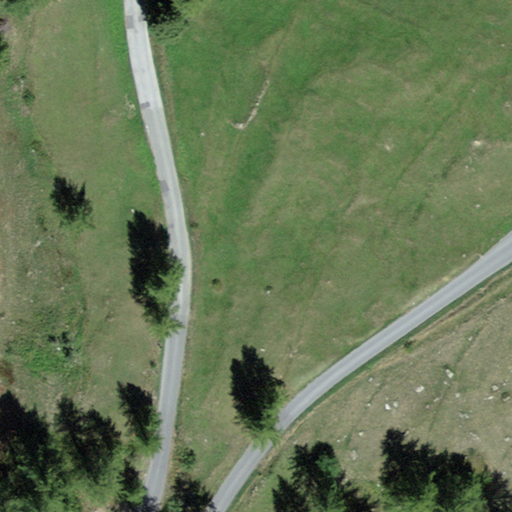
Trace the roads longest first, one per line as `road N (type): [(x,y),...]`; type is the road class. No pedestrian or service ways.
road 1 (unclassified): [(134,0),(180,260),(167,411),(146,511)]
road 2 (unclassified): [(214,511),(295,406),(511,249)]
